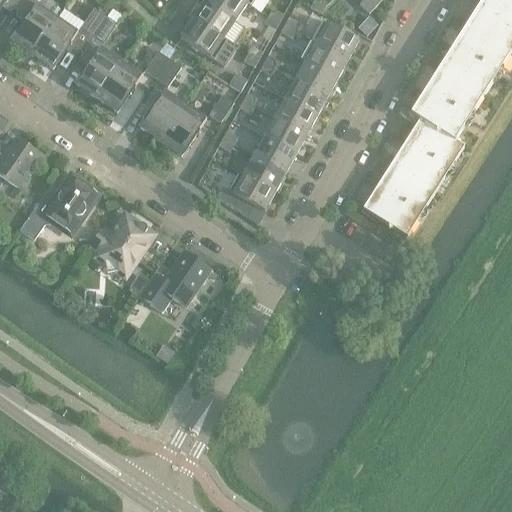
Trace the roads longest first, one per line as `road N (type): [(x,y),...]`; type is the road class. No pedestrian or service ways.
road 1 (residential): [(275,281),(0,93)]
road 2 (residential): [(275,281),(432,0)]
road 3 (residential): [(152,498),(275,281)]
road 4 (tertiary): [(152,498),(0,394)]
